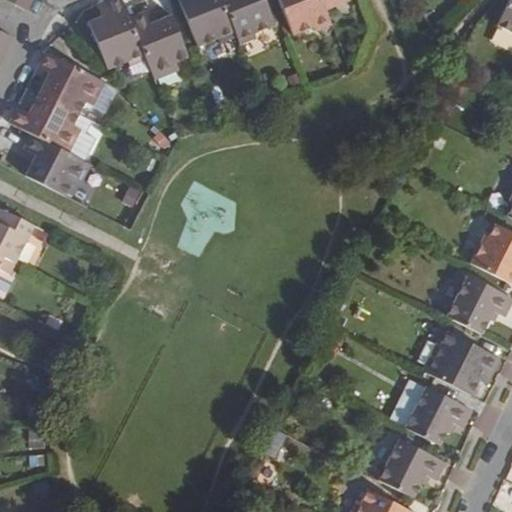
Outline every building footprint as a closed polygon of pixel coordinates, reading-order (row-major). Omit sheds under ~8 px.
[(32,0),(17,0),(14,5),(27,12),(32,0)] [(89,24),(107,72),(128,64),(144,57),(130,19),(122,0),(111,0),(104,3),(110,16),(103,19),(89,24)] [(180,0),(179,1),(198,47),(218,40),(235,33),(221,0),(180,0)] [(221,0),(235,33),(237,39),(238,42),(255,35),(275,27),(264,0),(221,0)] [(278,0),(293,37),(313,29),(330,22),(327,17),(325,11),(320,0),(278,0)] [(320,0),(325,11),(350,0),(320,0)] [(353,7),(350,0),(325,11),(327,17),(353,7)] [(511,0),(510,0),(498,27),(511,33),(511,0)] [(104,3),(97,6),(103,19),(110,16),(104,3)] [(146,14),(130,19),(144,57),(147,63),(154,82),(179,71),(176,65),(189,60),(172,17),(150,24),(146,14)] [(330,22),(313,29),(314,34),(332,28),(330,22)] [(13,39),(0,33),(0,64),(0,65),(13,39)] [(235,33),(218,40),(220,45),(237,39),(235,33)] [(255,35),(238,42),(240,47),(256,40),(255,35)] [(49,76),(44,85),(39,95),(80,116),(86,105),(93,108),(106,85),(44,54),(36,69),(43,73),(49,76)] [(144,57),(128,64),(130,70),(147,63),(144,57)] [(182,76),(179,71),(154,82),(155,86),(182,76)] [(49,76),(43,73),(39,82),(44,85),(49,76)] [(298,73),(287,78),(291,89),(302,85),(298,73)] [(16,109),(8,124),(34,137),(70,155),(82,131),(74,128),(80,116),(39,95),(33,107),(29,116),(23,113),(16,109)] [(447,101),(440,114),(454,121),(460,107),(447,101)] [(33,107),(27,104),(23,113),(29,116),(33,107)] [(80,116),(74,128),(82,131),(86,134),(92,122),(80,116)] [(86,134),(82,131),(70,155),(88,164),(99,140),(86,134)] [(153,138),(164,149),(170,143),(160,132),(153,138)] [(35,157),(31,165),(24,177),(67,199),(72,187),(79,190),(91,166),(88,164),(70,155),(34,137),(26,152),(30,154),(35,157)] [(35,157),(30,154),(25,162),(31,165),(35,157)] [(96,168),(91,166),(79,190),(83,193),(96,168)] [(1,224),(0,224),(0,256),(6,260),(15,264),(17,265),(37,227),(7,212),(1,224)] [(485,235),(471,264),(511,284),(511,234),(494,226),(488,236),(485,235)] [(37,239),(50,245),(54,237),(41,230),(37,239)] [(6,260),(0,270),(0,296),(5,299),(15,278),(10,276),(15,264),(6,260)] [(511,307),(511,300),(469,279),(449,319),(484,336),(492,321),(496,314),(503,316),(507,319),(511,307)] [(503,316),(496,314),(492,321),(498,324),(503,316)] [(50,315),(45,324),(58,331),(63,322),(50,315)] [(344,341),(329,334),(322,349),(336,357),(344,341)] [(441,348),(437,346),(423,374),(472,398),(481,380),(485,372),(493,376),(501,361),(449,334),(441,348)] [(485,372),(481,380),(490,384),(493,376),(485,372)] [(471,414),(427,392),(404,433),(440,450),(448,433),(452,425),(459,428),(462,430),(471,414)] [(459,428),(452,425),(448,433),(455,436),(459,428)] [(44,431),(29,430),(28,448),(44,449),(44,431)] [(446,465),(400,442),(379,484),(415,501),(423,484),(427,477),(433,480),(437,482),(446,465)] [(282,468),(267,461),(257,482),(272,489),(282,468)] [(433,480),(427,477),(423,484),(429,487),(433,480)] [(48,479),(31,484),(35,498),(52,494),(48,479)] [(362,505),(358,504),(353,511),(410,511),(369,492),(362,505)]
